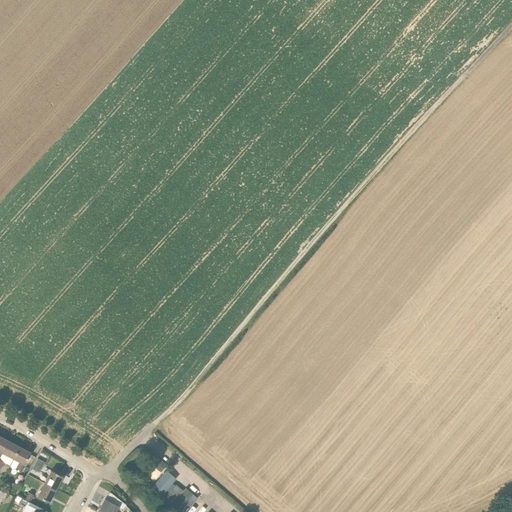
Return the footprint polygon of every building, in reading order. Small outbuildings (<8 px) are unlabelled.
[(0,457),(2,453),(9,441),(0,436),(0,457)] [(9,441),(2,453),(13,459),(20,447),(9,441)] [(13,459),(19,462),(16,468),(21,471),(31,452),(20,447),(13,459)] [(36,462),(33,468),(40,472),(43,466),(46,461),(38,457),(36,462)] [(164,468),(146,490),(159,501),(177,479),(164,468)] [(63,476),(51,470),(48,476),(44,483),(56,489),(63,476)] [(16,492),(18,484),(9,481),(6,489),(16,492)] [(44,483),(37,496),(49,502),(56,489),(44,483)] [(169,491),(161,501),(170,507),(178,499),(169,491)] [(29,492),(25,499),(30,501),(34,495),(29,492)] [(105,499),(99,510),(101,511),(115,511),(118,507),(119,507),(123,509),(126,505),(110,492),(105,500),(105,499)] [(183,494),(181,496),(180,496),(178,499),(170,507),(174,511),(184,511),(196,498),(191,493),(187,498),(183,494)] [(195,502),(186,511),(202,511),(204,509),(195,502)]
